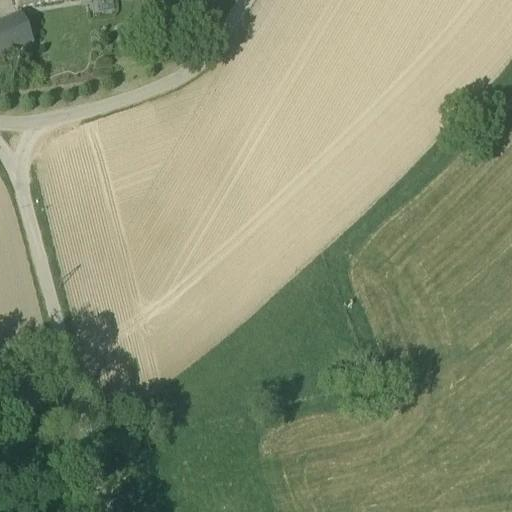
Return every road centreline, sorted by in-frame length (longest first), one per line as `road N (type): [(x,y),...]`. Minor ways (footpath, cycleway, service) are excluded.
road 1 (residential): [(20,178),(103,511)]
road 2 (residential): [(39,125),(125,102),(188,74),(246,0)]
